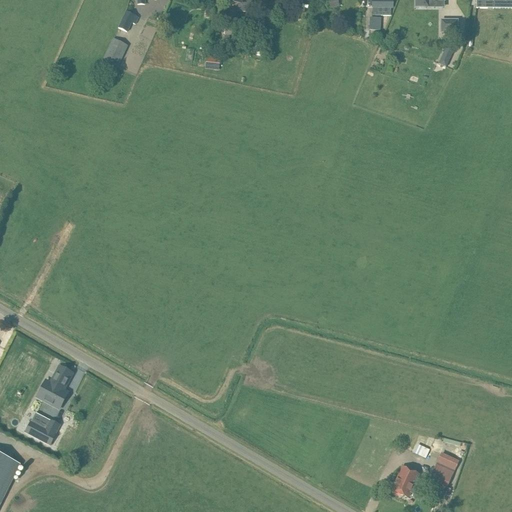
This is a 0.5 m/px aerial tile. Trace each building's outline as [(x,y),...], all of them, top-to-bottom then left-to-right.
[(225,0),(226,4),(238,4),(238,13),(252,13),(252,4),(252,0),(246,0),(246,1),(246,4),(242,4),(241,0),(225,0)] [(328,0),(330,9),(339,7),(337,0),(328,0)] [(372,0),(372,8),(392,9),(392,0),(372,0)] [(502,2),(502,1),(506,1),(506,2),(507,2),(507,1),(511,0),(476,0),(476,9),(494,9),(494,1),(501,1),(501,2),(502,2)] [(126,12),(118,29),(127,33),(131,24),(135,25),(139,18),(126,12)] [(381,19),(370,18),(369,31),(380,32),(381,19)] [(457,21),(441,21),(441,33),(457,33),(457,21)] [(224,38),(236,38),(237,25),(225,24),(224,38)] [(118,68),(128,46),(113,39),(103,61),(106,62),(103,69),(111,72),(114,66),(118,68)] [(206,69),(218,71),(220,59),(207,58),(206,69)] [(72,374),(59,367),(46,392),(59,399),(72,374)] [(45,431),(31,423),(25,433),(49,446),(59,426),(50,421),(45,431)] [(414,454),(425,458),(428,450),(417,445),(414,454)] [(441,454),(428,481),(447,489),(459,463),(441,454)] [(0,502),(18,465),(0,456),(0,502)] [(402,468),(392,490),(408,498),(418,475),(402,468)]
